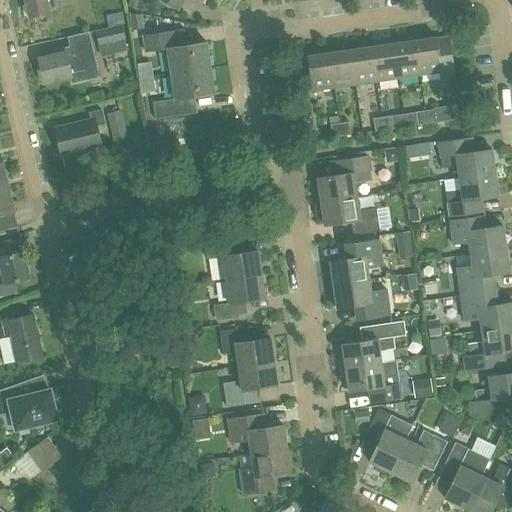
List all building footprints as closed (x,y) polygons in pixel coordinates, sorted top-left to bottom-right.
[(24,0),(29,17),(50,12),(46,0),(24,0)] [(160,0),(176,10),(181,0),(192,0),(200,4),(202,0),(160,0)] [(106,16),(108,28),(121,25),(125,24),(123,12),(106,16)] [(130,13),(132,31),(144,30),(142,16),(130,13)] [(127,51),(121,25),(108,28),(95,31),(99,46),(113,43),(115,53),(127,51)] [(167,49),(171,74),(210,68),(207,43),(187,46),(184,29),(143,35),(145,52),(167,49)] [(69,37),(72,51),(38,59),(44,84),(72,77),(74,84),(99,77),(89,33),(69,37)] [(415,41),(420,75),(442,72),(454,71),(449,37),(437,39),(437,38),(415,41)] [(394,44),(399,78),(420,75),(415,41),(394,44)] [(372,47),(377,81),(399,78),(394,44),(372,47)] [(351,50),(356,85),(377,81),(372,47),(351,50)] [(329,53),(334,88),(356,85),(351,50),(329,53)] [(307,57),(312,91),(334,88),(329,53),(307,57)] [(142,119),(144,130),(165,127),(164,118),(196,113),(194,97),(214,94),(210,68),(171,74),(174,99),(153,102),(155,116),(142,119)] [(55,129),(62,156),(101,146),(96,126),(105,124),(101,110),(90,113),(92,120),(55,129)] [(107,114),(114,143),(128,140),(120,110),(119,110),(107,114)] [(425,111),(427,124),(436,122),(434,110),(425,111)] [(416,112),(417,125),(427,124),(425,111),(416,112)] [(382,117),(384,130),(393,129),(391,116),(382,117)] [(373,119),(375,131),(384,130),(382,117),(373,119)] [(340,123),(341,136),(351,135),(349,122),(340,123)] [(330,125),(332,137),(341,136),(340,123),(330,125)] [(459,179),(495,174),(492,149),(475,152),(473,137),(437,142),(440,158),(442,168),(457,166),(459,179)] [(153,143),(155,155),(180,151),(177,138),(153,143)] [(415,145),(405,146),(406,158),(416,157),(415,145)] [(317,178),(321,202),(357,197),(355,184),(373,181),(371,170),(372,170),(370,155),(333,161),(335,175),(317,178)] [(0,162),(0,189),(8,188),(2,162),(0,162)] [(446,203),(448,218),(484,212),(482,199),(499,197),(495,174),(459,179),(461,190),(446,192),(447,203),(446,203)] [(0,189),(0,216),(14,213),(8,188),(0,189)] [(351,222),(353,236),(380,232),(377,207),(359,210),(357,197),(321,202),(324,226),(351,222)] [(420,221),(419,209),(411,210),(412,222),(420,221)] [(471,254),(506,249),(503,225),(486,227),(484,215),(450,221),(454,245),(469,243),(471,254)] [(330,262),(333,283),(369,278),(368,269),(383,267),(379,240),(348,245),(350,259),(330,262)] [(222,256),(226,280),(261,274),(258,250),(238,253),(237,241),(205,246),(207,259),(222,256)] [(182,243),(170,245),(172,257),(184,255),(182,243)] [(461,292),(495,288),(493,275),(510,273),(506,249),(471,254),(473,266),(457,268),(461,292)] [(0,296),(16,292),(14,282),(30,279),(24,251),(1,257),(0,253),(0,296)] [(214,306),(216,318),(247,314),(246,302),(265,299),(261,274),(226,280),(229,303),(214,306)] [(356,305),(359,320),(391,315),(386,289),(371,291),(369,278),(333,283),(337,308),(356,305)] [(176,288),(180,312),(191,310),(188,286),(176,288)] [(481,331),(511,326),(511,301),(497,304),(495,288),(461,292),(462,309),(464,321),(480,319),(481,331)] [(11,334),(17,362),(43,356),(34,315),(3,322),(6,335),(11,334)] [(342,344),(346,368),(381,363),(379,352),(395,349),(394,337),(406,336),(404,321),(360,328),(362,342),(342,344)] [(462,357),(465,372),(507,366),(505,352),(511,350),(511,326),(481,331),(483,343),(468,345),(470,355),(462,357)] [(236,353),(239,368),(275,363),(271,338),(254,340),(252,327),(220,331),(223,354),(236,353)] [(444,339),(430,341),(432,355),(446,353),(444,339)] [(381,363),(346,368),(349,392),(369,389),(371,403),(403,398),(401,383),(400,383),(400,384),(399,384),(395,361),(381,363)] [(224,383),(227,407),(255,403),(253,389),(278,386),(275,363),(239,368),(241,381),(224,383)] [(468,403),(470,418),(511,412),(511,400),(511,397),(511,372),(488,376),(490,388),(475,391),(477,401),(468,403)] [(430,380),(418,381),(420,398),(432,396),(430,380)] [(436,381),(437,389),(445,388),(444,380),(436,381)] [(0,416),(13,413),(16,429),(57,419),(56,412),(60,411),(56,396),(52,397),(50,390),(26,396),(23,383),(0,391),(0,416)] [(190,400),(193,416),(206,414),(204,398),(190,400)] [(412,425),(379,409),(361,445),(374,452),(369,462),(390,472),(405,439),(412,425)] [(355,415),(356,424),(370,422),(368,413),(355,415)] [(247,441),(249,454),(287,449),(284,425),(258,429),(256,415),(228,419),(232,443),(247,441)] [(208,428),(207,419),(192,421),(194,430),(208,428)] [(462,421),(457,431),(467,436),(472,426),(462,421)] [(390,472),(412,482),(421,465),(434,471),(448,442),(423,430),(416,444),(405,439),(390,472)] [(27,452),(41,472),(63,457),(48,436),(27,452)] [(444,498),(466,508),(482,476),(481,476),(490,459),(456,442),(438,477),(451,484),(444,498)] [(0,459),(6,468),(16,461),(8,449),(0,454),(0,459)] [(240,470),(243,493),(276,489),(274,475),(290,473),(287,449),(249,454),(251,469),(240,470)] [(466,508),(473,511),(490,511),(496,502),(509,508),(511,507),(511,469),(500,464),(491,481),(482,476),(466,508)] [(215,472),(214,465),(204,467),(205,477),(212,476),(215,472)] [(0,511),(2,511),(0,510),(0,503),(8,493),(4,490),(4,488),(0,485),(0,511)]
